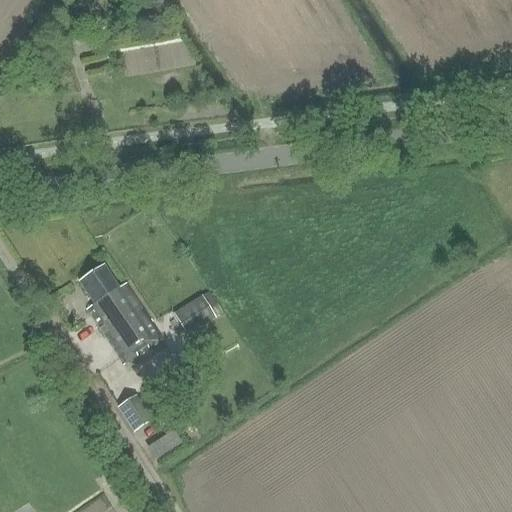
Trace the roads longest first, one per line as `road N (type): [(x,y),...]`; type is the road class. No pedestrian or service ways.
road 1 (tertiary): [(0,198),(511,127)]
road 2 (track): [(0,248),(172,511)]
